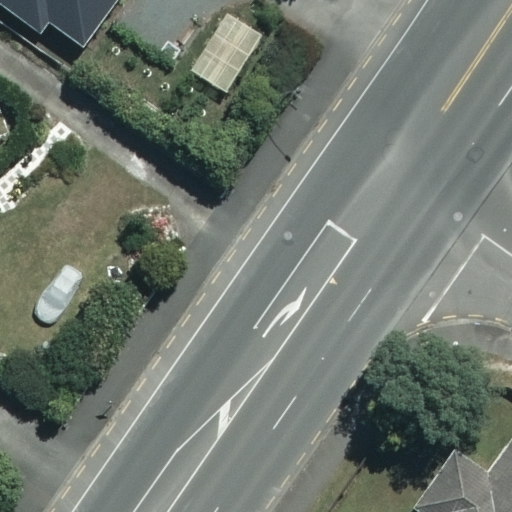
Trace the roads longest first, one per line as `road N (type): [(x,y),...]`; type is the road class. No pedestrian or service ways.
road 1 (secondary): [(396,175),(156,511)]
road 2 (secondary): [(511,5),(396,175)]
road 3 (residential): [(511,256),(396,175)]
